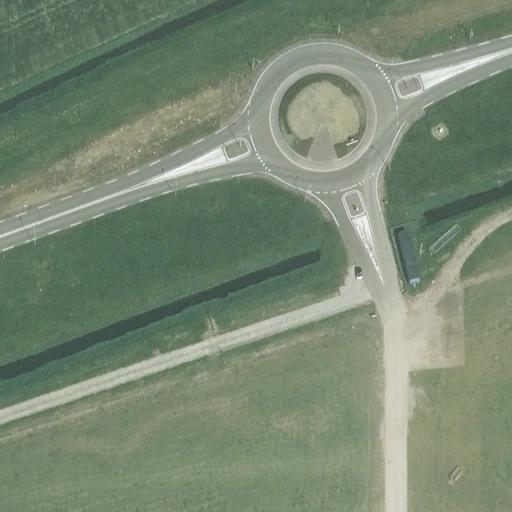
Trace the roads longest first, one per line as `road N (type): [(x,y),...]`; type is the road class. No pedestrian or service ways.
road 1 (unclassified): [(324,184),(383,286),(364,168)]
road 2 (track): [(394,317),(394,511)]
road 3 (secondary): [(256,118),(114,196)]
road 4 (secondary): [(114,196),(270,161)]
road 5 (secondary): [(367,76),(331,57),(298,60),(270,79),(256,118)]
road 6 (secondary): [(511,46),(367,76)]
road 7 (secondary): [(384,117),(511,56)]
road 8 (secondary): [(0,237),(114,196)]
